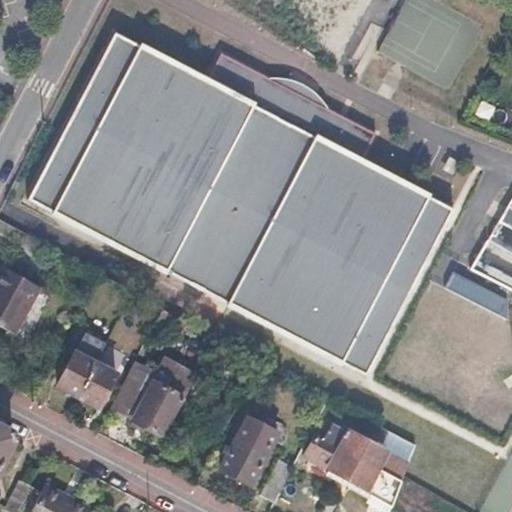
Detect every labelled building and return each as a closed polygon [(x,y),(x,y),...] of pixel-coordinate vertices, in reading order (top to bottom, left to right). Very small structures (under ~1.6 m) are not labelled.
[(349,0),(263,0),(293,13),(281,41),(324,59),(349,0)] [(206,84),(114,36),(27,204),(360,377),(445,214),(360,170),(376,140),(220,59),(206,84)] [(511,194),(485,240),(511,255),(511,194)] [(36,287),(1,268),(0,269),(0,326),(12,333),(36,287)] [(114,378),(71,357),(53,394),(62,398),(85,410),(96,415),(114,378)] [(193,374),(162,358),(153,374),(128,423),(159,438),(193,374)] [(134,364),(109,413),(128,423),(153,374),(134,364)] [(280,436),(246,418),(218,470),(253,488),(280,436)] [(401,478),(406,464),(330,424),(321,442),(312,436),(298,461),(367,499),(380,472),(400,482),(401,478)] [(0,472),(13,447),(6,430),(0,426),(0,472)] [(290,469),(278,462),(259,497),(271,503),(290,469)] [(380,472),(367,499),(388,511),(400,482),(380,472)] [(14,511),(28,487),(18,483),(5,507),(13,511),(14,511)] [(84,511),(87,508),(41,484),(26,511),(84,511)]
